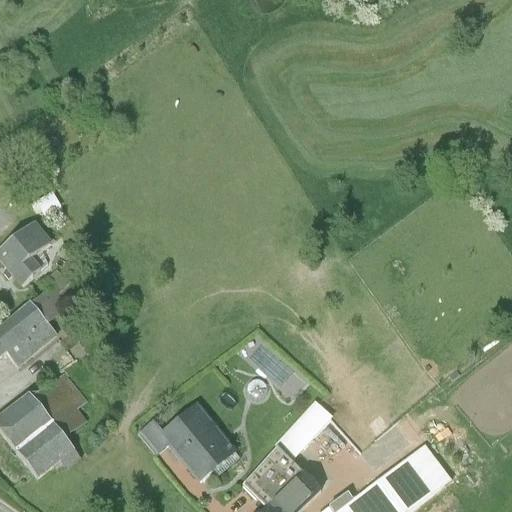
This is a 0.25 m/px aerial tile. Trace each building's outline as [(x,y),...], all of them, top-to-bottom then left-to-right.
[(54,244),(35,220),(0,247),(0,262),(20,288),(42,271),(34,260),(54,244)] [(16,374),(64,342),(32,302),(0,327),(0,363),(6,358),(16,374)] [(0,435),(40,483),(76,454),(68,439),(100,417),(67,374),(34,397),(30,394),(0,417),(0,435)] [(153,421),(135,436),(155,459),(167,449),(199,486),(238,452),(195,403),(162,431),(153,421)] [(265,511),(308,471),(296,460),(334,419),(316,403),(241,484),(265,511)] [(413,511),(452,481),(425,448),(358,503),(350,494),(328,511),(413,511)] [(302,511),(326,491),(308,471),(265,511),(263,511),(302,511)]
